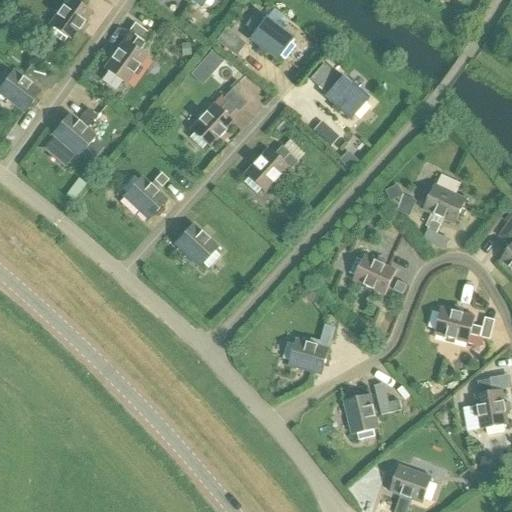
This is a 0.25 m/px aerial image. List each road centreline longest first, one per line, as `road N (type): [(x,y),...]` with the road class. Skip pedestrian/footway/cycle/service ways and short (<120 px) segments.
road 1 (residential): [(497,0),(434,102),(208,348)]
road 2 (residential): [(511,330),(488,279),(470,263),(450,260),(430,268),(396,341),(379,359),(274,423)]
road 3 (tertiary): [(231,511),(124,390),(0,274)]
road 4 (residential): [(127,279),(271,112)]
road 5 (residential): [(6,174),(128,0)]
road 6 (residential): [(127,279),(6,174)]
